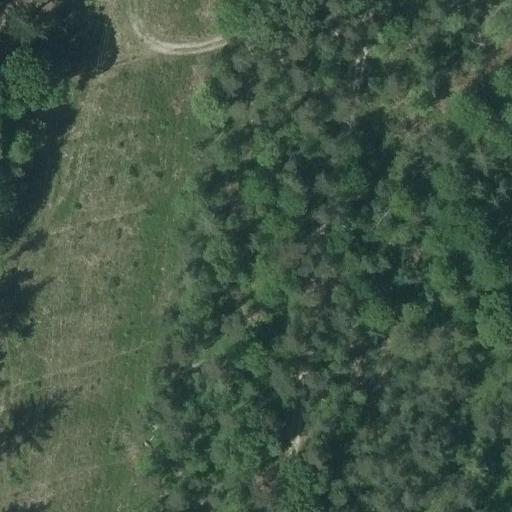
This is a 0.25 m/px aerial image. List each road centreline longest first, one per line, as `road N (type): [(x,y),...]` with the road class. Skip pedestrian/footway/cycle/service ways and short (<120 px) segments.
road 1 (track): [(359,0),(269,511)]
road 2 (track): [(359,2),(129,63),(137,0)]
